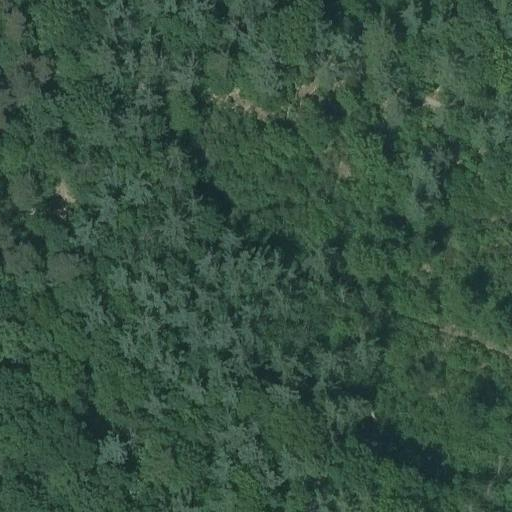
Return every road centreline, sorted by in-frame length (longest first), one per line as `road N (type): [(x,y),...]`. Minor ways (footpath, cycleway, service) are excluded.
road 1 (track): [(59,193),(511,363)]
road 2 (track): [(511,136),(137,0)]
